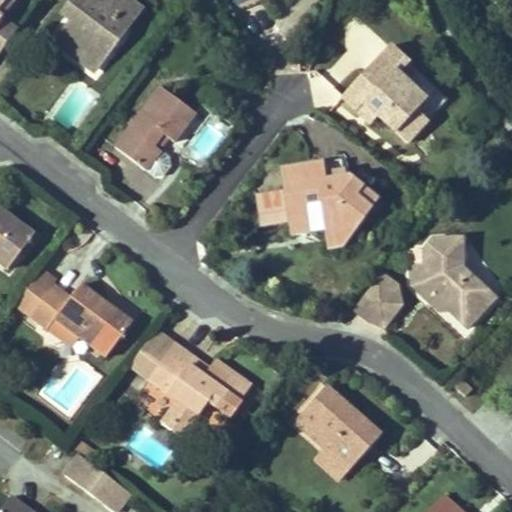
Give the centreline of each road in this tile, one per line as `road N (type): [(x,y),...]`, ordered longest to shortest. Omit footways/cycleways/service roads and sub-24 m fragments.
road 1 (residential): [(0,139),(286,337),(358,356),(511,476)]
road 2 (unknown): [(167,257),(298,78)]
